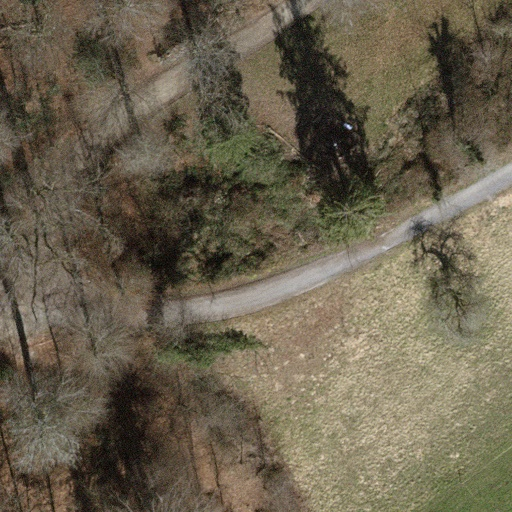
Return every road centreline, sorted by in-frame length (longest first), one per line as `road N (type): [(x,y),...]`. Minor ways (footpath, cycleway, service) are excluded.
road 1 (track): [(15,290),(94,313),(213,309),(354,257),(511,174)]
road 2 (track): [(15,290),(81,160),(113,124),(308,0)]
